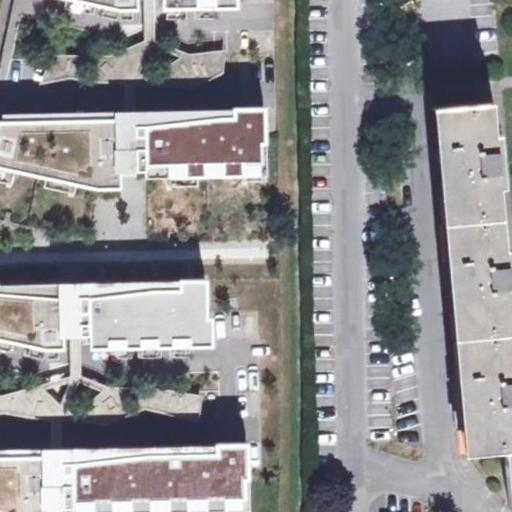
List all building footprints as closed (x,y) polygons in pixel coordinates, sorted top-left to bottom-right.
[(147,0),(148,41),(56,54),(43,84),(128,84),(129,121),(139,121),(139,84),(196,89),(228,74),(229,51),(193,54),(159,41),(157,0),(147,0)] [(78,0),(125,10),(142,10),(142,0),(167,0),(167,10),(241,8),(240,0),(78,0)] [(438,108),(469,454),(504,451),(509,503),(511,502),(511,328),(508,287),(511,286),(511,265),(511,264),(506,264),(498,172),(503,172),(501,148),(496,149),(492,102),(438,108)] [(129,121),(0,124),(0,165),(101,189),(125,190),(125,178),(265,176),(265,143),(269,143),(268,108),(150,111),(150,120),(139,121),(129,121)] [(218,316),(217,278),(0,281),(0,335),(48,347),(66,347),(66,333),(72,333),(81,332),(91,332),(91,346),(223,343),(223,316),(218,316)] [(54,419),(55,456),(64,456),(63,420),(83,417),(112,419),(141,407),(173,415),(198,415),(197,400),(172,395),(148,394),(82,376),(81,332),(72,333),(73,376),(0,377),(0,411),(28,414),(54,419)] [(55,456),(0,456),(0,511),(243,511),(243,482),(248,482),(247,446),(222,446),(223,455),(64,456),(55,456)]
